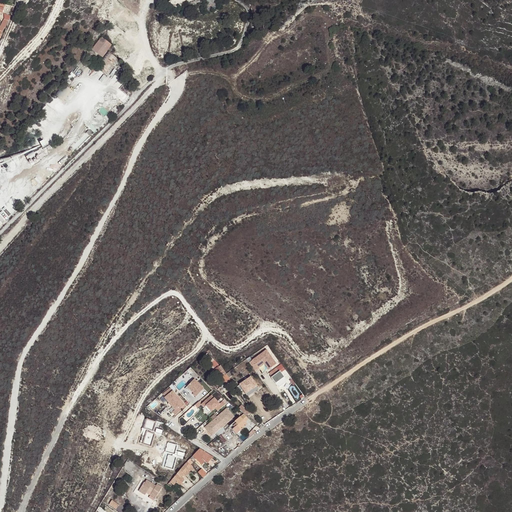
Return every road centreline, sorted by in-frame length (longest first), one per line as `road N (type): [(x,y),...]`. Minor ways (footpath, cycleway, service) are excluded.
road 1 (track): [(0,232),(148,84),(175,66),(236,48),(248,16),(240,0)]
road 2 (track): [(511,277),(306,400)]
road 3 (residential): [(174,511),(306,400)]
